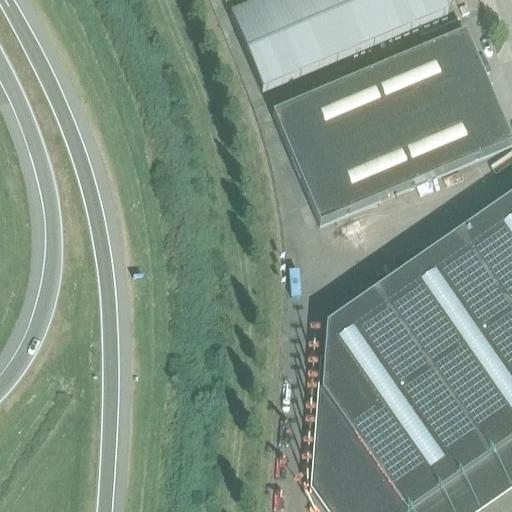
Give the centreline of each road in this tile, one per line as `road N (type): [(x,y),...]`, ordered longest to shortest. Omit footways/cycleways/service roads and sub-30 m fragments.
road 1 (motorway): [(103,511),(111,349),(91,197),(65,117),(3,0)]
road 2 (motorway): [(0,63),(32,122),(54,192),(57,242),(37,344),(0,396)]
